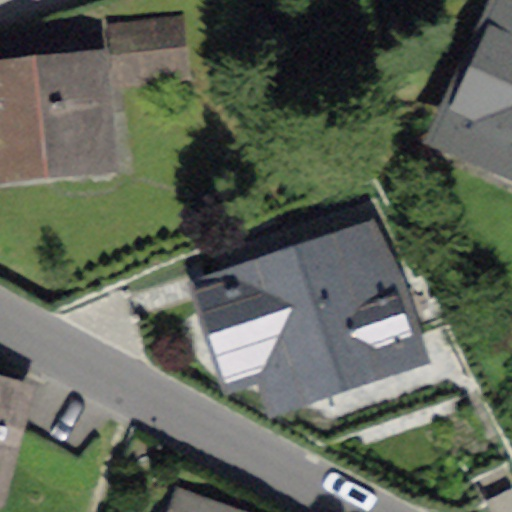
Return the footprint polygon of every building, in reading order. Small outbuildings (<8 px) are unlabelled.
[(114,29),(120,84),(185,77),(179,22),(114,29)] [(452,132),(511,160),(511,27),(503,23),(452,132)] [(89,68),(0,77),(0,167),(56,161),(64,171),(86,168),(92,158),(98,157),(89,68)] [(361,246),(212,296),(237,370),(292,351),(304,384),(403,351),(383,291),(377,293),(361,246)] [(0,441),(4,442),(7,431),(0,429),(0,428),(9,395),(0,392),(0,441)]
